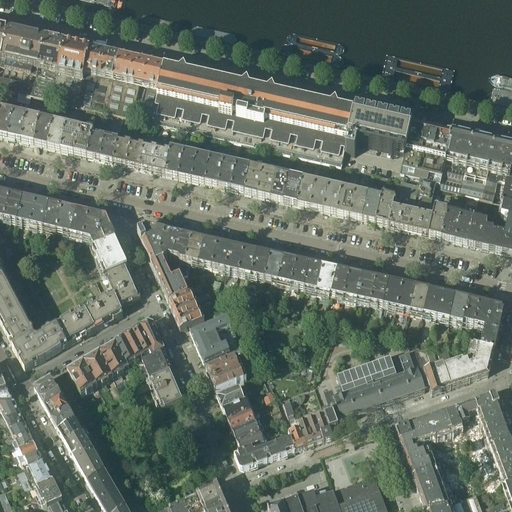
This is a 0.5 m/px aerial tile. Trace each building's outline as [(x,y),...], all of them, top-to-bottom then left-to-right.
[(44,43),(6,34),(0,62),(0,92),(31,99),(44,43)] [(63,47),(44,43),(31,99),(50,104),(63,47)] [(89,53),(63,47),(50,104),(76,110),(89,53)] [(106,57),(89,53),(76,110),(93,113),(106,57)] [(118,60),(106,57),(93,113),(105,116),(118,60)] [(144,66),(118,60),(105,116),(122,120),(131,122),(139,89),(144,66)] [(163,70),(152,68),(144,66),(139,89),(147,91),(142,111),(144,114),(152,116),(163,70)] [(353,114),(163,70),(152,116),(151,117),(152,117),(149,126),(183,134),(187,135),(280,157),(340,170),(353,114)] [(12,117),(0,114),(0,140),(6,142),(12,117)] [(353,114),(344,157),(354,159),(356,149),(350,148),(352,142),(358,144),(359,144),(369,146),(371,147),(381,149),(383,149),(392,151),(394,152),(404,154),(405,154),(411,127),(410,127),(401,125),(400,125),(353,114)] [(142,125),(149,126),(152,117),(151,117),(144,116),(144,117),(141,116),(141,118),(140,118),(139,121),(140,122),(140,123),(142,124),(142,125)] [(25,120),(12,117),(6,142),(19,146),(25,120)] [(38,123),(25,120),(19,146),(32,149),(38,123)] [(133,122),(131,122),(122,120),(117,141),(110,168),(112,168),(112,167),(121,169),(121,171),(125,171),(125,170),(126,171),(132,145),(128,144),(133,122)] [(52,126),(38,123),(32,149),(46,152),(52,126)] [(65,129),(52,126),(46,152),(59,155),(65,129)] [(438,193),(444,163),(451,136),(411,127),(398,184),(393,205),(412,209),(433,213),(438,193)] [(78,132),(65,129),(59,155),(72,158),(78,132)] [(91,135),(78,132),(72,158),(85,161),(91,135)] [(104,138),(91,135),(85,161),(95,163),(95,164),(99,165),(99,164),(98,164),(104,138)] [(451,136),(444,163),(438,193),(459,198),(472,141),(451,136)] [(110,168),(117,141),(104,138),(98,164),(99,164),(108,166),(108,167),(110,168)] [(493,146),(472,141),(459,198),(481,203),(493,146)] [(144,148),(132,145),(126,171),(134,172),(134,174),(138,174),(138,173),(144,148)] [(507,186),(511,169),(511,166),(511,150),(493,146),(481,203),(491,205),(493,198),(494,194),(495,192),(496,184),(505,186),(507,186)] [(156,150),(144,148),(138,173),(147,175),(147,177),(151,177),(151,176),(150,176),(156,150)] [(170,153),(156,150),(150,176),(151,176),(164,179),(170,153)] [(182,156),(170,153),(164,179),(171,181),(177,182),(182,156)] [(196,159),(182,156),(177,182),(190,185),(196,159)] [(208,162),(196,159),(190,185),(202,188),(208,162)] [(222,165),(208,162),(202,188),(216,191),(222,165)] [(235,168),(222,165),(216,191),(229,194),(235,168)] [(248,171),(235,168),(229,194),(242,197),(248,171)] [(263,175),(248,171),(242,197),(257,200),(263,175)] [(275,178),(263,175),(257,200),(269,203),(275,178)] [(288,181),(275,178),(269,203),(283,206),(288,181)] [(302,184),(288,181),(283,206),(296,209),(302,184)] [(314,187),(302,184),(296,209),(308,212),(314,187)] [(511,187),(507,186),(505,186),(503,193),(501,192),(500,196),(502,196),(511,198),(511,187)] [(327,190),(314,187),(308,212),(321,215),(327,190)] [(341,193),(327,190),(321,215),(335,218),(341,193)] [(355,196),(341,193),(335,218),(349,222),(355,196)] [(368,199),(355,196),(349,222),(362,224),(368,199)] [(511,198),(502,196),(500,196),(499,201),(501,202),(500,207),(502,208),(511,209),(511,198)] [(0,223),(2,224),(8,199),(0,197),(0,223)] [(15,227),(21,202),(8,199),(2,224),(15,227)] [(380,202),(368,199),(362,224),(375,227),(380,202)] [(29,230),(34,205),(21,202),(15,227),(29,230)] [(393,205),(380,202),(375,227),(387,230),(393,205)] [(42,233),(48,208),(34,205),(29,230),(42,233)] [(406,235),(412,209),(393,205),(387,230),(406,235)] [(511,209),(502,208),(500,207),(497,218),(499,219),(497,227),(501,228),(503,220),(506,221),(511,221),(511,209)] [(55,236),(61,211),(48,208),(42,233),(55,236)] [(427,240),(433,213),(412,209),(406,235),(427,240)] [(68,239),(74,214),(61,211),(55,236),(68,239)] [(446,216),(433,213),(427,240),(439,243),(446,216)] [(81,242),(87,217),(74,214),(68,239),(81,242)] [(459,219),(446,216),(439,243),(453,246),(459,219)] [(95,244),(100,221),(87,217),(81,242),(89,244),(90,246),(95,244)] [(473,223),(459,219),(453,246),(466,249),(473,223)] [(114,242),(111,234),(109,235),(109,234),(110,233),(106,222),(105,222),(104,221),(100,221),(95,244),(90,246),(92,251),(114,242)] [(511,221),(506,221),(501,242),(496,241),(496,239),(495,236),(491,235),(492,233),(484,231),(479,252),(511,258),(511,221)] [(485,226),(473,223),(466,249),(479,252),(484,231),(485,226)] [(163,258),(168,236),(143,230),(141,230),(139,232),(139,234),(140,235),(137,236),(152,269),(163,264),(168,260),(163,258)] [(172,261),(178,238),(168,236),(163,258),(168,260),(172,261)] [(190,241),(178,238),(172,261),(178,262),(179,264),(185,266),(190,241)] [(204,244),(190,241),(185,266),(198,269),(204,244)] [(124,266),(122,260),(114,242),(92,251),(91,251),(99,270),(101,275),(101,274),(101,276),(103,280),(126,270),(124,266)] [(217,247),(204,244),(198,269),(211,272),(217,247)] [(230,250),(217,247),(211,272),(224,275),(230,250)] [(243,253),(230,250),(224,275),(238,278),(243,253)] [(28,266),(42,259),(39,253),(25,261),(28,266)] [(257,256),(243,253),(238,278),(251,281),(257,256)] [(270,259),(257,256),(251,281),(264,284),(270,259)] [(283,262),(270,259),(264,284),(277,287),(283,262)] [(296,265),(283,262),(277,287),(290,290),(296,265)] [(167,275),(163,264),(152,269),(156,279),(167,275)] [(309,268),(296,265),(290,290),(304,293),(309,268)] [(26,282),(19,268),(13,271),(21,285),(26,282)] [(322,271),(309,268),(304,293),(317,296),(322,271)] [(104,281),(112,297),(118,310),(139,300),(135,291),(131,292),(129,288),(131,287),(128,282),(131,281),(126,270),(103,280),(104,281)] [(33,330),(11,289),(1,271),(0,271),(0,328),(11,350),(33,339),(32,337),(33,335),(31,333),(29,333),(29,331),(33,330)] [(335,274),(322,271),(317,296),(329,299),(335,274)] [(349,277),(335,274),(329,299),(343,302),(349,277)] [(173,282),(170,275),(167,275),(156,279),(159,287),(173,282)] [(362,280),(349,277),(343,302),(356,305),(362,280)] [(185,287),(181,278),(173,282),(159,287),(163,297),(185,287)] [(375,283),(362,280),(356,305),(369,308),(375,283)] [(388,286),(375,283),(369,308),(382,311),(388,286)] [(193,291),(194,295),(202,291),(201,288),(196,286),(196,290),(193,291)] [(401,289),(388,286),(382,311),(395,314),(401,289)] [(185,287),(163,297),(168,306),(189,297),(185,287)] [(414,292),(401,289),(395,314),(409,317),(414,292)] [(427,295),(414,292),(409,317),(421,320),(427,295)] [(440,298),(427,295),(421,320),(435,323),(440,298)] [(112,297),(83,314),(95,335),(103,330),(101,326),(106,324),(106,325),(112,322),(113,324),(122,319),(118,310),(112,297)] [(189,297),(168,306),(171,315),(193,306),(195,305),(194,301),(192,302),(189,297)] [(454,301),(440,298),(435,323),(448,326),(454,301)] [(467,304),(454,301),(448,326),(458,329),(461,329),(462,328),(462,327),(467,304)] [(229,302),(228,302),(225,303),(229,313),(239,309),(229,302)] [(477,307),(467,304),(462,327),(462,328),(472,330),(477,307)] [(193,306),(171,315),(176,325),(197,316),(199,315),(198,312),(197,310),(195,311),(193,306)] [(488,309),(477,307),(472,330),(482,333),(483,333),(488,309)] [(500,312),(488,309),(483,333),(482,333),(482,335),(497,338),(502,315),(501,315),(502,314),(500,312)] [(86,340),(95,335),(83,314),(55,329),(56,330),(67,350),(76,345),(75,343),(80,340),(79,338),(84,336),(86,340)] [(197,316),(176,325),(180,334),(203,324),(201,320),(199,321),(197,316)] [(240,353),(226,320),(189,336),(203,369),(227,359),(233,356),(240,353)] [(250,346),(242,326),(238,328),(246,348),(250,346)] [(147,328),(139,332),(153,360),(163,355),(152,329),(147,328)] [(24,375),(66,351),(67,350),(56,330),(50,334),(48,333),(45,334),(45,336),(34,342),(33,339),(11,350),(24,375)] [(139,332),(131,337),(142,359),(148,356),(151,361),(153,360),(139,332)] [(497,338),(482,335),(478,351),(493,354),(497,338)] [(131,337),(122,342),(134,363),(142,359),(131,337)] [(114,347),(125,368),(134,363),(122,342),(114,346),(114,347)] [(114,347),(103,353),(99,356),(112,379),(116,377),(118,379),(124,376),(123,373),(127,371),(125,368),(114,347)] [(469,359),(471,349),(459,347),(457,356),(458,357),(465,358),(469,359)] [(493,354),(478,351),(471,349),(469,359),(491,364),(493,354)] [(459,389),(451,365),(447,354),(442,353),(436,354),(441,369),(450,392),(459,389)] [(427,356),(429,363),(435,361),(433,354),(427,356)] [(163,355),(153,360),(151,361),(138,366),(141,372),(139,372),(141,376),(167,364),(163,355)] [(408,355),(390,361),(394,373),(396,378),(396,379),(414,373),(408,355)] [(99,356),(87,362),(83,365),(96,388),(100,386),(102,388),(109,385),(107,382),(112,379),(99,356)] [(487,379),(491,364),(469,359),(466,366),(481,381),(487,379)] [(235,360),(229,363),(207,372),(207,373),(205,374),(210,387),(241,374),(235,360)] [(389,361),(336,379),(342,397),(366,389),(367,393),(373,391),(372,387),(396,378),(394,373),(393,373),(389,361)] [(481,381),(466,366),(462,367),(460,362),(451,365),(459,389),(481,381)] [(167,364),(141,376),(142,380),(143,380),(146,385),(171,374),(167,364)] [(83,365),(71,371),(66,374),(79,397),(84,395),(86,397),(93,393),(91,391),(96,388),(83,365)] [(441,369),(433,372),(441,395),(450,392),(441,369)] [(433,372),(423,376),(428,391),(431,400),(441,396),(441,395),(433,372)] [(171,374),(146,385),(158,415),(184,404),(180,394),(177,395),(173,385),(175,384),(171,374)] [(245,384),(241,374),(210,387),(215,397),(245,384)] [(322,416),(323,419),(329,435),(337,432),(335,425),(339,423),(340,425),(424,395),(423,393),(428,391),(423,376),(422,375),(418,377),(416,374),(402,379),(402,380),(373,391),(367,393),(348,400),(348,398),(333,404),(332,400),(329,399),(326,400),(324,403),(328,414),(322,416)] [(34,394),(38,402),(55,392),(50,383),(35,391),(34,394)] [(68,385),(63,389),(66,394),(72,391),(68,385)] [(246,402),(251,400),(245,387),(238,390),(216,399),(221,412),(246,402)] [(6,392),(0,394),(0,405),(13,405),(6,392)] [(55,392),(38,402),(44,411),(61,401),(59,399),(55,392)] [(141,400),(138,394),(131,398),(129,395),(127,396),(130,401),(134,400),(136,403),(141,400)] [(61,401),(44,411),(49,421),(67,412),(69,410),(63,400),(61,402),(61,401)] [(246,402),(221,412),(226,423),(251,413),(246,402)] [(277,410),(275,403),(269,405),(272,412),(277,410)] [(297,428),(289,407),(287,403),(281,405),(292,435),(298,433),(297,428)] [(0,412),(1,415),(0,415),(0,419),(3,420),(18,413),(14,405),(13,405),(0,405),(0,412)] [(67,412),(49,421),(57,435),(74,425),(67,412)] [(0,419),(0,431),(0,432),(9,432),(24,425),(20,417),(18,413),(3,420),(0,419)] [(251,413),(226,423),(231,434),(256,424),(251,413)] [(272,418),(276,428),(280,426),(283,425),(279,415),(272,418)] [(323,419),(313,422),(322,446),(323,447),(332,443),(329,435),(323,419)] [(322,446),(313,422),(305,425),(314,449),(322,446)] [(74,425),(57,435),(60,439),(65,448),(86,436),(79,423),(74,425)] [(256,424),(231,434),(235,445),(261,435),(256,424)] [(9,432),(0,432),(5,443),(14,442),(28,435),(27,433),(24,425),(9,432)] [(314,449),(305,425),(297,428),(298,433),(305,452),(314,449)] [(90,434),(97,446),(102,444),(95,431),(90,434)] [(305,452),(298,433),(292,435),(295,442),(290,444),(294,456),(305,452)] [(14,442),(5,443),(10,452),(19,452),(33,445),(29,437),(28,435),(14,442)] [(261,435),(235,445),(240,456),(250,452),(259,448),(260,448),(265,446),(261,435)] [(86,436),(65,448),(72,461),(89,451),(93,448),(86,436)] [(274,445),(288,439),(287,436),(284,438),(273,442),(274,445)] [(107,444),(111,452),(117,449),(113,440),(107,444)] [(110,457),(102,444),(97,446),(104,459),(110,457)] [(290,444),(276,449),(280,461),(294,456),(290,444)] [(33,445),(19,452),(23,460),(19,462),(20,464),(24,462),(24,463),(38,456),(37,453),(33,445)] [(276,449),(262,454),(266,466),(280,461),(276,449)] [(89,451),(72,461),(79,474),(96,464),(89,451)] [(252,457),(250,452),(240,456),(233,459),(239,474),(242,475),(266,466),(262,454),(252,457)] [(24,462),(20,464),(21,466),(21,467),(25,473),(28,473),(43,466),(39,457),(38,456),(24,463),(24,462)] [(117,469),(110,457),(104,459),(111,472),(117,469)] [(96,464),(79,474),(87,487),(104,477),(96,464)] [(24,474),(17,477),(25,494),(37,493),(52,485),(43,466),(28,473),(25,473),(24,473),(24,474)] [(104,477),(87,487),(96,503),(114,494),(108,483),(111,481),(108,475),(104,477)] [(325,494),(314,497),(313,495),(281,506),(281,507),(268,511),(267,511),(266,511),(385,511),(373,480),(325,498),(325,494)] [(37,493),(34,494),(37,501),(35,502),(36,504),(37,505),(57,495),(52,485),(37,493)] [(180,505),(163,511),(212,511),(227,505),(227,504),(227,502),(226,499),(224,498),(223,495),(223,492),(222,490),(220,489),(220,487),(219,488),(185,502),(180,505)] [(124,511),(114,494),(96,503),(98,506),(101,511),(124,511)] [(57,495),(37,505),(38,508),(40,507),(42,511),(46,511),(47,511),(62,505),(57,495)] [(3,497),(0,496),(0,499),(3,506),(6,506),(8,506),(4,496),(3,497)]
